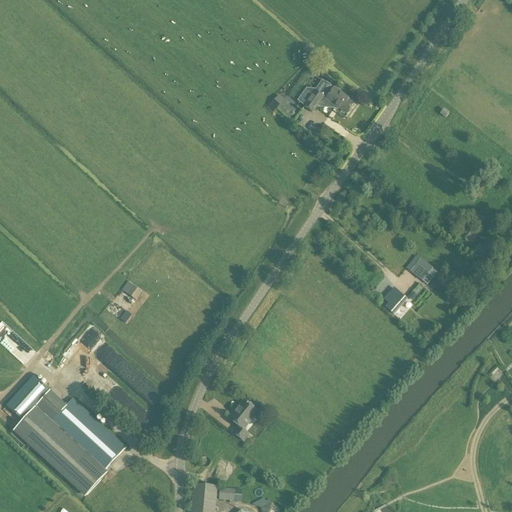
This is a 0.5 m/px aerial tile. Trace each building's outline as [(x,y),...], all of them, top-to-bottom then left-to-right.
[(318,94),(314,91),(303,107),(311,113),(316,106),(318,108),(334,109),(336,110),(337,108),(345,114),(353,104),(333,89),(329,94),(327,93),(319,92),(318,94)] [(279,96),(267,109),(272,114),(285,102),(279,96)] [(438,272),(423,259),(412,272),(427,285),(438,272)] [(135,300),(141,292),(128,282),(122,290),(135,300)] [(384,308),(393,316),(408,300),(399,292),(384,308)] [(125,323),(131,315),(125,311),(119,319),(125,323)] [(22,421),(49,391),(33,377),(5,407),(22,421)] [(106,469),(125,447),(73,399),(53,420),(48,415),(26,438),(87,495),(109,472),(106,469)] [(244,431),(259,413),(245,401),(239,407),(241,408),(237,413),(236,412),(229,419),(239,427),(234,433),(244,442),(250,436),(244,431)] [(214,511),(217,487),(194,485),(191,511),(214,511)] [(240,502),(241,491),(220,488),(218,500),(240,502)]
